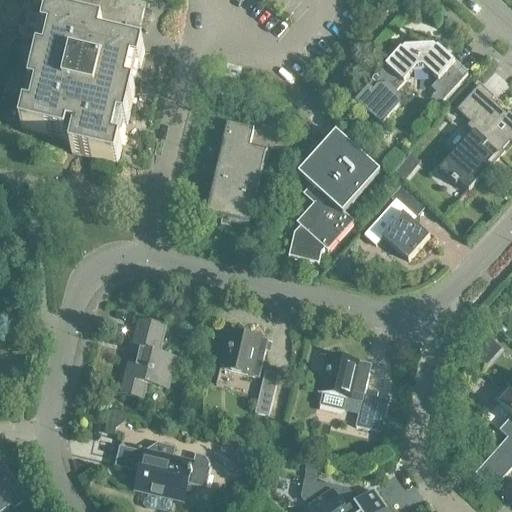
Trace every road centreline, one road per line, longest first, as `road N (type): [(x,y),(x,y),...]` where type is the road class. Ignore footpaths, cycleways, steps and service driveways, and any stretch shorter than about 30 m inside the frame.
road 1 (residential): [(140,257),(387,315),(427,309)]
road 2 (residential): [(140,257),(201,0)]
road 3 (residential): [(427,309),(432,346),(412,458),(450,511)]
road 4 (residential): [(427,309),(511,223)]
